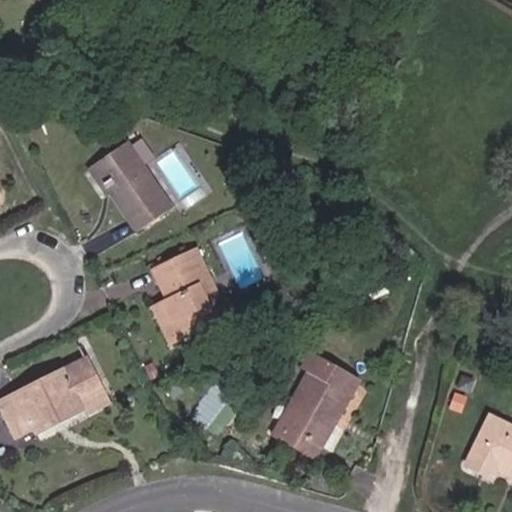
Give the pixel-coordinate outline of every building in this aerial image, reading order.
[(129,226),(162,204),(119,142),(87,165),(95,176),(103,188),(129,226)] [(85,183),(94,194),(103,188),(95,176),(85,183)] [(212,272),(197,244),(161,262),(174,287),(154,298),(165,319),(157,323),(167,343),(231,310),(223,293),(212,297),(203,277),(212,272)] [(203,277),(212,297),(223,293),(212,272),(203,277)] [(306,367),(312,371),(319,376),(281,435),(315,459),(363,382),(317,350),(306,367)] [(78,412),(74,404),(98,392),(82,359),(0,398),(0,417),(9,436),(33,425),(36,430),(78,412)] [(319,376),(312,371),(274,431),(281,435),(319,376)] [(103,402),(98,392),(74,404),(78,412),(79,414),(103,402)] [(511,478),(511,432),(492,423),(466,470),(495,483),(500,473),(511,478)]
